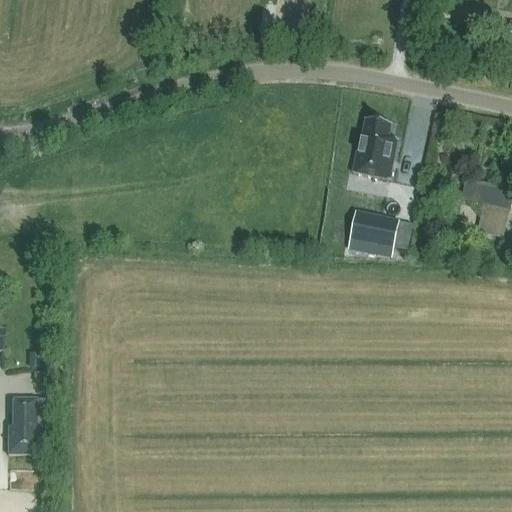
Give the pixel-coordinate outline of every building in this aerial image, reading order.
[(366,130),(357,170),(394,178),(401,139),(400,139),(403,123),(378,118),(375,132),(366,130)] [(511,191),(466,182),(462,202),(509,212),(511,199),(511,191)] [(355,194),(331,189),(321,248),(344,253),(355,194)] [(356,215),(351,243),(394,251),(394,250),(399,225),(400,224),(356,215)] [(394,250),(408,253),(413,228),(399,225),(394,250)] [(6,458),(33,458),(34,402),(11,401),(10,429),(7,429),(6,458)]
